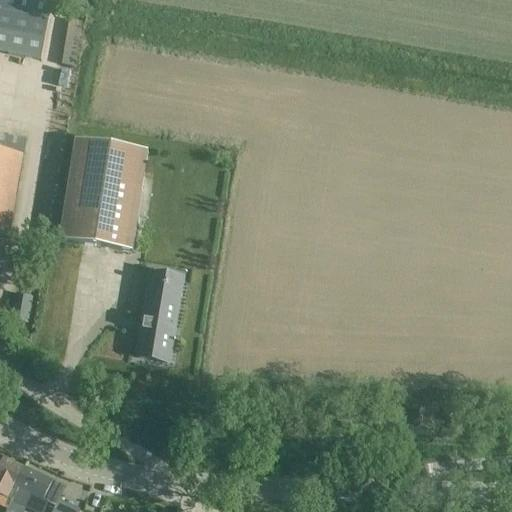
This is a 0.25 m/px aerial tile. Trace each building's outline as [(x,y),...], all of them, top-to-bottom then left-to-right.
[(0,0),(0,55),(41,63),(52,2),(41,0),(0,0)] [(82,22),(69,20),(68,24),(61,66),(73,68),(82,22)] [(26,142),(0,137),(0,239),(9,241),(23,158),(26,142)] [(75,142),(59,244),(82,248),(132,255),(144,179),(148,153),(75,142)] [(150,274),(135,360),(170,366),(184,279),(150,274)] [(20,297),(15,296),(10,322),(27,325),(32,299),(20,297)] [(3,458),(0,465),(0,508),(5,511),(9,503),(9,502),(10,500),(16,489),(13,487),(22,468),(3,458)] [(9,502),(9,503),(11,503),(25,509),(31,511),(43,511),(47,505),(43,503),(43,502),(52,482),(22,468),(13,487),(16,489),(10,500),(9,502)] [(58,501),(53,511),(71,511),(73,509),(58,501)]
